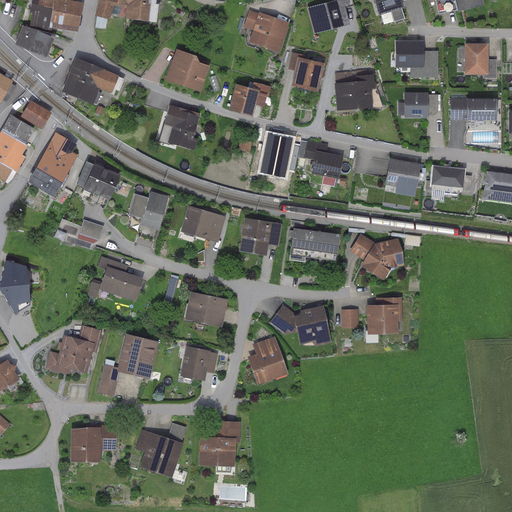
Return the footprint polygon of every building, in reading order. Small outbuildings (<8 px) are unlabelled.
[(81,3),(66,0),(29,0),(27,13),(30,14),(28,26),(50,29),(50,27),(76,31),(81,3)] [(98,0),(95,16),(108,19),(113,6),(119,7),(118,16),(124,17),(125,8),(126,8),(125,18),(155,22),(158,4),(155,4),(155,0),(98,0)] [(333,0),(305,7),(312,35),(348,25),(343,7),(349,5),(347,0),(333,0)] [(373,0),(378,15),(390,11),(401,8),(403,7),(401,1),(400,0),(373,0)] [(434,0),(438,14),(456,10),(456,12),(483,5),(481,0),(434,0)] [(404,18),(401,8),(390,11),(393,21),(404,18)] [(289,23),(249,9),(243,27),(252,30),(248,42),(279,53),(289,23)] [(54,35),(22,25),(14,45),(46,58),(54,35)] [(423,40),(394,40),(394,67),(410,67),(410,77),(438,77),(438,50),(423,50),(423,40)] [(487,44),(463,43),(463,75),(482,75),(482,78),(496,78),(496,59),(487,59),(487,44)] [(196,57),(175,49),(164,80),(199,92),(208,66),(207,65),(208,62),(202,60),(198,62),(196,57)] [(305,56),(290,52),(287,65),(294,67),(290,85),(316,91),(323,63),(305,59),(305,56)] [(124,79),(75,58),(60,92),(92,105),(99,89),(110,93),(112,88),(118,91),(124,79)] [(335,82),(333,82),(336,111),(382,106),(375,89),(373,73),(370,74),(369,69),(334,73),(335,82)] [(12,81),(0,74),(0,100),(1,99),(10,84),(12,81)] [(251,88),(234,83),(227,110),(251,116),(254,104),(257,94),(265,96),(267,97),(270,87),(253,82),(251,88)] [(15,86),(10,84),(1,99),(5,101),(7,99),(15,86)] [(427,93),(403,93),(403,118),(427,118),(427,116),(427,111),(437,111),(437,95),(427,95),(427,93)] [(263,106),(265,96),(257,94),(254,104),(263,106)] [(496,98),(449,98),(449,119),(496,119),(496,98)] [(50,112),(29,100),(19,117),(40,129),(50,112)] [(200,113),(168,104),(163,124),(162,123),(157,141),(168,144),(169,143),(194,151),(197,139),(193,138),(200,113)] [(104,108),(98,106),(95,113),(101,116),(104,108)] [(9,114),(0,129),(0,130),(25,144),(33,129),(9,114)] [(25,144),(0,130),(0,164),(10,170),(15,173),(24,157),(21,155),(26,145),(25,144)] [(75,144),(55,133),(26,182),(52,197),(76,155),(71,152),(75,144)] [(251,142),(239,140),(237,150),(249,152),(251,142)] [(328,145),(307,140),(303,158),(313,161),(310,174),(337,179),(342,156),(326,153),(328,145)] [(419,163),(388,158),(383,185),(395,187),(394,193),(414,196),(419,163)] [(119,175),(92,163),(92,165),(85,162),(75,184),(82,187),(81,189),(108,200),(119,175)] [(0,164),(0,179),(4,182),(10,170),(0,164)] [(464,169),(432,166),(430,181),(426,181),(425,188),(443,190),(443,194),(453,195),(454,190),(469,192),(471,175),(464,175),(464,169)] [(511,174),(485,170),(481,199),(511,203),(511,174)] [(140,225),(157,231),(167,197),(149,192),(147,198),(134,194),(128,214),(141,219),(139,225),(140,225)] [(225,217),(188,205),(180,231),(217,242),(225,217)] [(282,224),(244,218),(238,250),(265,255),(267,245),(278,247),(282,224)] [(103,226),(83,220),(78,234),(98,240),(103,226)] [(55,239),(65,242),(70,224),(61,221),(55,239)] [(157,231),(140,225),(136,237),(153,243),(157,231)] [(338,234),(292,228),(287,260),(304,262),(305,258),(334,262),(338,234)] [(375,243),(360,234),(349,251),(363,259),(359,266),(382,280),(390,268),(402,265),(397,238),(375,243)] [(420,236),(405,235),(404,244),(418,246),(420,236)] [(127,266),(100,257),(97,267),(104,270),(98,289),(134,302),(142,278),(124,273),(127,266)] [(25,266),(4,261),(0,275),(0,292),(14,313),(29,305),(25,266)] [(178,277),(170,275),(163,301),(171,302),(178,277)] [(94,298),(99,283),(91,281),(87,296),(94,298)] [(226,299),(189,291),(183,319),(220,327),(226,299)] [(375,304),(365,305),(365,331),(365,340),(377,340),(377,334),(398,333),(397,321),(401,321),(401,297),(375,298),(375,304)] [(282,305),(268,323),(285,335),(295,333),(299,345),(311,342),(315,346),(331,343),(322,305),(300,310),(299,314),(296,315),(282,305)] [(357,309),(341,310),(341,328),(358,328),(357,309)] [(58,353),(50,351),(45,369),(69,374),(70,370),(86,374),(91,352),(96,353),(101,330),(81,325),(78,339),(63,335),(58,353)] [(157,341),(124,333),(115,370),(148,378),(157,341)] [(254,355),(246,357),(256,384),(287,374),(274,336),(251,344),(254,355)] [(209,351),(185,346),(180,376),(204,381),(205,372),(213,374),(217,354),(209,352),(209,351)] [(119,372),(112,370),(114,361),(105,359),(97,393),(113,396),(119,372)] [(0,389),(18,379),(13,371),(15,366),(9,364),(7,360),(0,363),(0,389)] [(0,435),(10,425),(0,416),(0,435)] [(212,436),(199,436),(198,464),(233,465),(234,442),(239,442),(239,422),(218,421),(218,432),(212,432),(212,436)] [(186,428),(172,423),(167,437),(181,442),(186,428)] [(84,427),(69,429),(69,462),(99,462),(99,450),(115,451),(115,424),(100,424),(100,427),(84,427)] [(144,452),(150,433),(141,430),(135,450),(144,452)] [(182,444),(150,433),(144,452),(139,467),(171,478),(182,444)]
